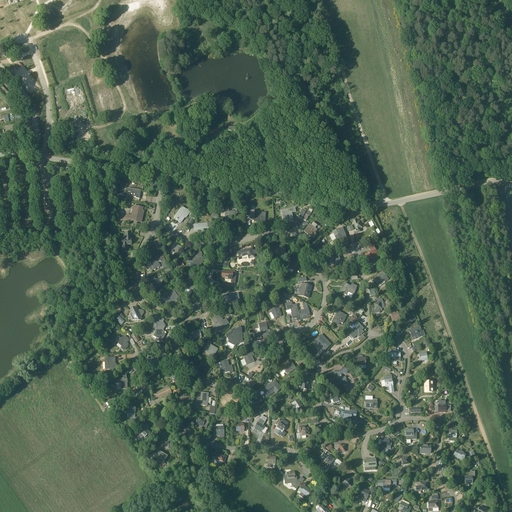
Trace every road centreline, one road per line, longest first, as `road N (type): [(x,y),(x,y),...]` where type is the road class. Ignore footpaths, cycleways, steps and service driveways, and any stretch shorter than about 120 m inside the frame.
road 1 (unclassified): [(511,177),(363,205),(161,175)]
road 2 (unclassified): [(289,452),(214,445),(152,407),(135,354),(174,347)]
road 3 (track): [(320,0),(387,204)]
road 4 (track): [(299,511),(245,465),(212,476),(182,467),(120,511)]
road 5 (unclassified): [(293,334),(315,319),(324,300),(322,276),(304,246),(280,231),(217,243)]
road 6 (unclassified): [(293,334),(278,343),(255,382),(240,387),(205,381),(174,347)]
road 7 (unclassified): [(403,417),(437,425),(436,462),(455,501),(451,511)]
road 8 (unclassified): [(176,323),(150,304),(135,278),(155,220)]
road 9 (unclassified): [(44,157),(46,89),(26,40)]
road 10 (unclassified): [(326,423),(318,410),(318,368),(370,335)]
